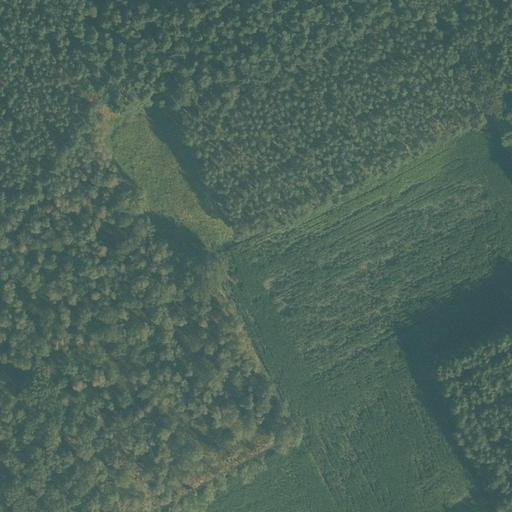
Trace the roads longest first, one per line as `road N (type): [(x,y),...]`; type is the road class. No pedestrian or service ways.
road 1 (track): [(511,152),(422,0)]
road 2 (track): [(59,0),(109,110)]
